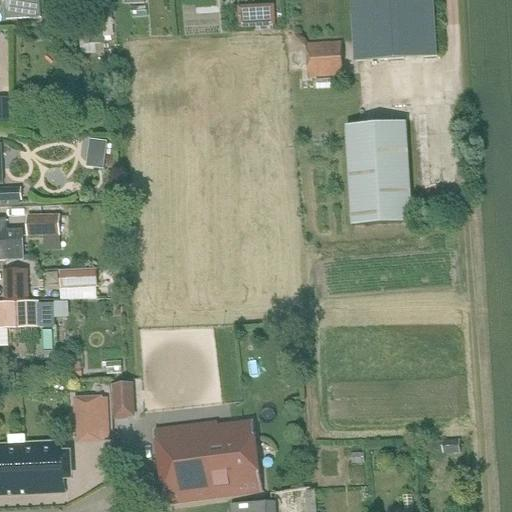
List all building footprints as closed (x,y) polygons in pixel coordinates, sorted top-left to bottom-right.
[(0,0),(0,5),(6,6),(7,20),(42,17),(40,0),(0,0)] [(352,0),(357,62),(438,56),(434,0),(352,0)] [(259,5),(261,27),(275,26),(274,4),(259,5)] [(101,12),(82,14),(85,44),(104,43),(101,12)] [(307,76),(343,73),(341,39),(305,42),(307,76)] [(414,222),(408,122),(347,126),(353,226),(414,222)] [(105,170),(106,156),(88,154),(87,168),(105,170)] [(22,186),(0,187),(0,201),(22,201),(22,186)] [(27,214),(27,235),(60,235),(60,214),(27,214)] [(0,240),(23,240),(23,230),(7,231),(7,219),(0,219),(0,240)] [(0,259),(8,260),(24,259),(23,240),(0,240),(0,259)] [(60,270),(61,287),(97,286),(97,268),(60,270)] [(3,271),(4,302),(29,302),(28,270),(3,271)] [(40,301),(29,302),(4,302),(0,302),(0,347),(9,348),(8,329),(41,328),(40,301)] [(55,302),(41,303),(42,328),(56,327),(55,302)] [(65,377),(83,377),(83,368),(65,368),(65,377)] [(134,384),(112,385),(114,418),(136,417),(134,384)] [(107,399),(76,400),(77,440),(108,438),(107,399)] [(164,504),(263,492),(254,418),(154,431),(164,504)] [(0,495),(65,493),(64,482),(71,481),(70,454),(63,455),(62,438),(25,440),(25,436),(11,437),(12,446),(0,446),(0,495)] [(460,440),(444,440),(444,454),(461,453),(460,440)] [(366,453),(352,454),(353,464),(366,463),(366,453)] [(307,491),(308,511),(317,511),(316,491),(307,491)] [(229,511),(276,511),(276,503),(229,505),(229,511)]
